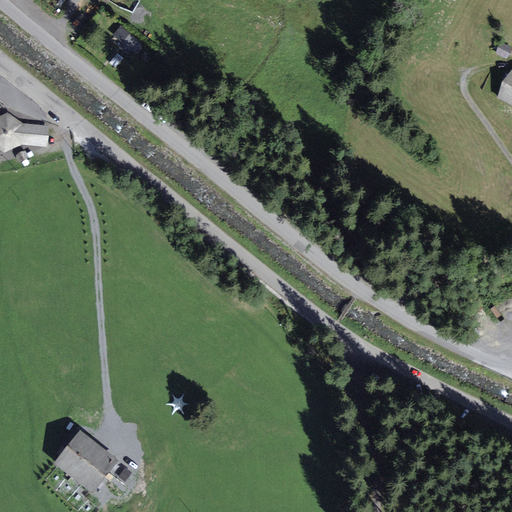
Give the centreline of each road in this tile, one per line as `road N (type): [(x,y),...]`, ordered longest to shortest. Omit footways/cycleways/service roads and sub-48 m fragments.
road 1 (unclassified): [(0,0),(342,277),(421,328),(511,369)]
road 2 (unclassified): [(511,423),(319,315),(0,60)]
road 3 (track): [(354,339),(380,511)]
road 4 (track): [(503,65),(476,69),(465,89),(511,160)]
road 5 (track): [(511,238),(485,274),(487,360)]
